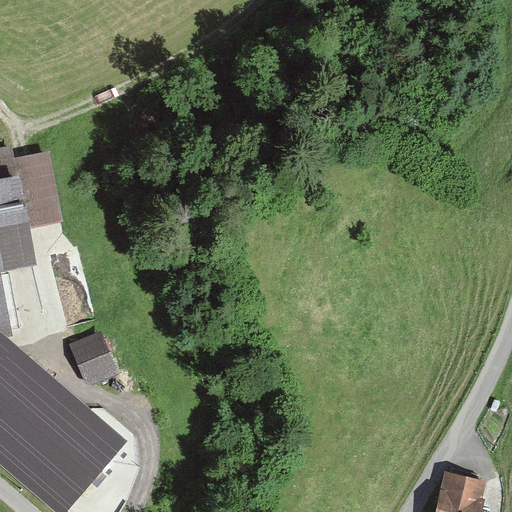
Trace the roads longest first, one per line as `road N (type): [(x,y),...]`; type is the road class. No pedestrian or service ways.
road 1 (unclassified): [(511,326),(412,511)]
road 2 (track): [(0,110),(35,125),(151,76)]
